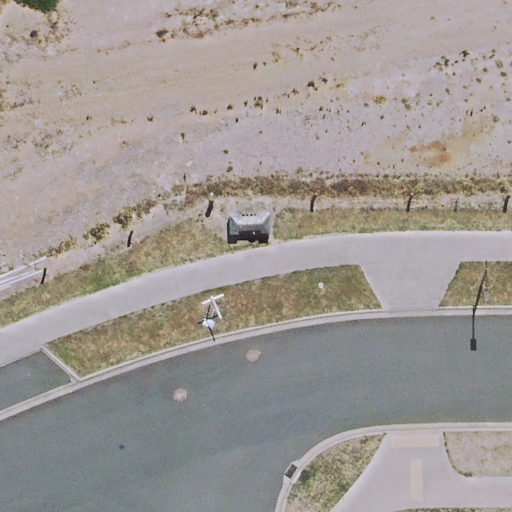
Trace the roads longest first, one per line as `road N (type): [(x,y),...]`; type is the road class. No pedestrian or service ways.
road 1 (residential): [(511,357),(323,379),(205,412)]
road 2 (residential): [(205,412),(0,490)]
